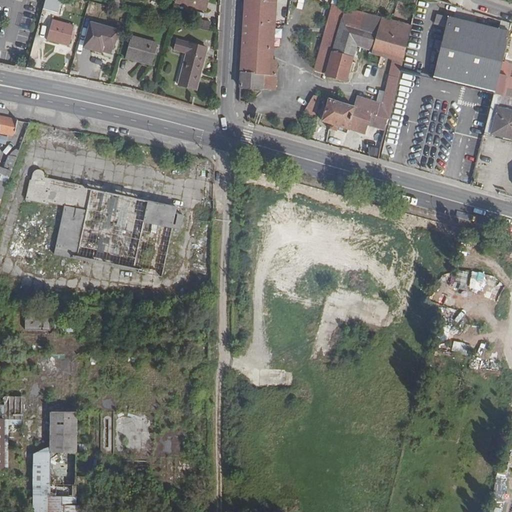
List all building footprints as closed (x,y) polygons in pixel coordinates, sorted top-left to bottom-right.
[(45,0),(43,10),(58,13),(61,0),(45,0)] [(118,9),(121,0),(119,0),(113,0),(112,7),(118,9)] [(205,11),(208,0),(176,0),(176,3),(205,11)] [(244,0),(243,23),(273,25),(274,0),(244,0)] [(376,34),(371,52),(370,54),(378,57),(379,55),(382,56),(383,55),(395,58),(384,104),(381,117),(389,119),(411,26),(346,7),(346,8),(334,5),(316,70),(327,73),(327,74),(338,77),(341,68),(350,71),(354,59),(333,53),(341,25),(376,34)] [(499,74),(509,31),(437,15),(435,24),(446,27),(434,78),(494,92),(499,74)] [(197,19),(195,27),(208,30),(210,22),(197,19)] [(69,46),(74,26),(52,20),(47,41),(69,46)] [(240,73),(269,75),(273,25),(243,23),(240,73)] [(117,31),(91,24),(84,48),(100,52),(102,47),(112,49),(117,31)] [(357,48),(371,52),(376,34),(341,25),(333,53),(354,59),(357,48)] [(209,30),(192,26),(190,34),(207,38),(209,30)] [(151,65),(157,45),(130,38),(125,58),(151,65)] [(190,54),(192,45),(193,44),(180,41),(177,51),(187,54),(190,54)] [(208,49),(192,45),(190,54),(187,54),(178,86),(196,91),(208,49)] [(99,77),(100,68),(90,67),(89,76),(99,77)] [(269,75),(240,73),(239,87),(259,89),(259,88),(274,89),(275,76),(269,76),(269,75)] [(511,77),(499,74),(494,92),(485,132),(511,138),(511,77)] [(377,116),(380,103),(368,99),(367,105),(364,112),(377,116)] [(348,129),(354,108),(328,100),(321,121),(348,130),(348,129)] [(354,108),(348,129),(356,132),(363,112),(363,111),(361,110),(354,108)] [(0,133),(12,136),(16,120),(0,116),(0,133)] [(432,139),(432,143),(439,144),(441,128),(429,127),(428,138),(432,139)] [(393,156),(397,142),(385,138),(381,152),(393,156)] [(0,202),(17,156),(10,154),(5,168),(0,166),(0,202)] [(463,167),(459,182),(472,186),(476,170),(463,167)] [(35,170),(32,174),(27,198),(65,205),(55,254),(162,277),(172,228),(181,230),(184,214),(176,212),(177,206),(46,178),(45,171),(42,169),(38,168),(35,170)] [(26,330),(51,331),(52,309),(26,309),(26,330)] [(65,331),(73,331),(74,314),(65,314),(65,331)] [(24,403),(5,402),(4,419),(24,419),(24,403)] [(75,511),(78,412),(50,412),(48,511),(75,511)]
